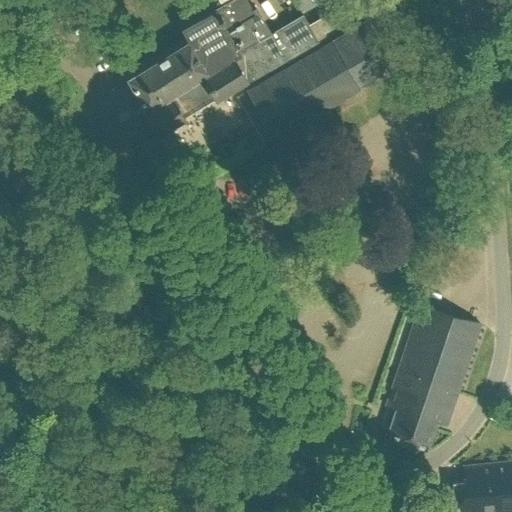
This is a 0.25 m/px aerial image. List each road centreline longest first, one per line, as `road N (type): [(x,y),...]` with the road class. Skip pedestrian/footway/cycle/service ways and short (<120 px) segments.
road 1 (unclassified): [(381,511),(477,420),(502,347),(484,0)]
road 2 (unclassified): [(347,511),(176,222),(116,139)]
road 3 (unclassified): [(0,284),(116,139)]
